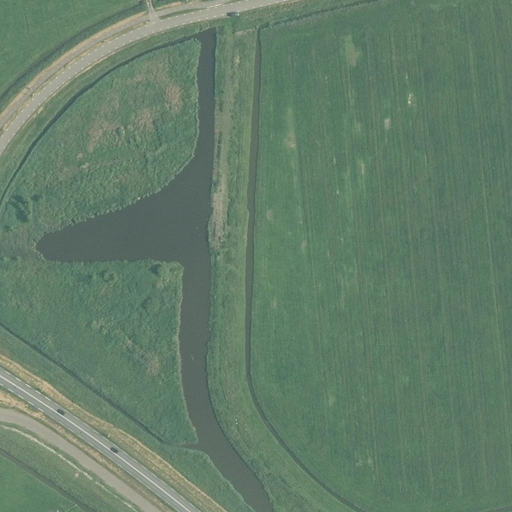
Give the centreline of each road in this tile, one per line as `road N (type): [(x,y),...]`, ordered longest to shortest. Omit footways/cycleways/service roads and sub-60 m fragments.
road 1 (tertiary): [(0,146),(56,83),(123,39),(262,0)]
road 2 (primary): [(189,511),(0,375)]
road 3 (unclassified): [(0,413),(31,422),(153,511)]
